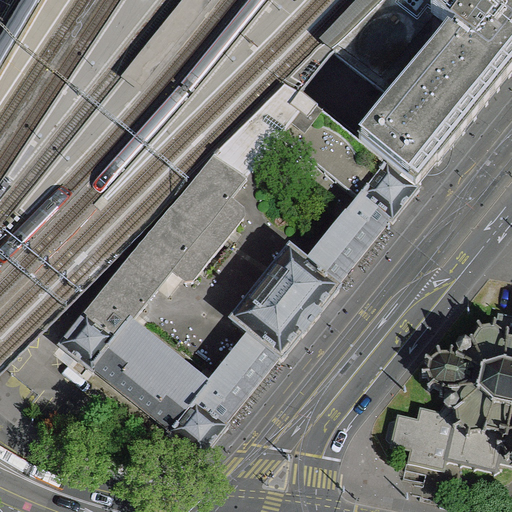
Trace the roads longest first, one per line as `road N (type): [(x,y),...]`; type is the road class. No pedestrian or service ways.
road 1 (unclassified): [(417,325),(348,352),(221,511)]
road 2 (unclassified): [(417,325),(324,448),(320,511)]
road 3 (unclassified): [(511,213),(417,325)]
road 4 (secondary): [(0,465),(120,511)]
